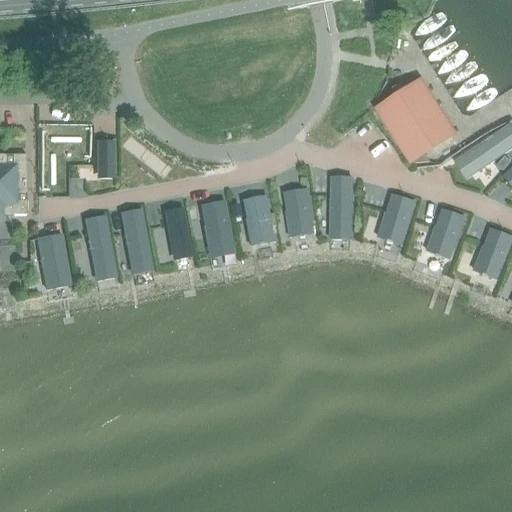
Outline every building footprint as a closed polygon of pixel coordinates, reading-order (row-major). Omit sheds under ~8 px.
[(379,111),(411,162),(453,135),(421,85),(379,111)] [(511,135),(509,131),(453,167),(464,185),(511,154),(511,135)] [(95,148),(95,185),(112,185),(112,148),(95,148)] [(0,156),(0,221),(4,221),(4,216),(27,216),(26,156),(0,156)] [(351,181),(329,181),(328,245),(350,245),(351,181)] [(307,193),(280,196),(285,243),(312,240),(307,193)] [(414,208),(390,200),(375,243),(399,252),(414,208)] [(265,201),(239,206),(248,253),(273,248),(265,201)] [(223,207),(198,212),(207,264),(232,260),(223,207)] [(180,214),(162,218),(171,267),(190,264),(180,214)] [(464,223),(440,214),(424,256),(447,265),(464,223)] [(140,215),(119,219),(131,281),(152,277),(140,215)] [(104,222),(83,226),(94,288),(115,284),(104,222)] [(511,244),(488,235),(472,278),(495,287),(511,244)] [(60,239),(33,244),(43,297),(70,292),(60,239)]
